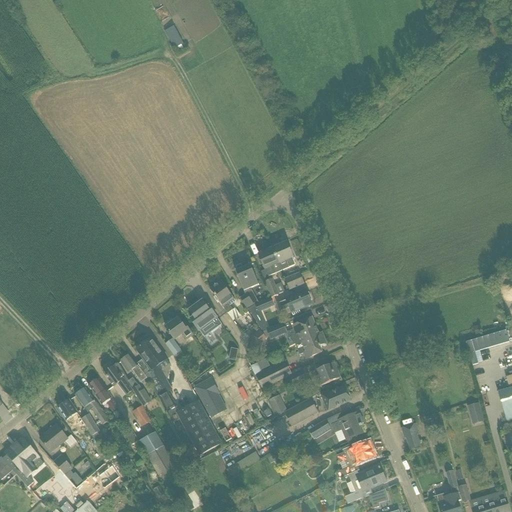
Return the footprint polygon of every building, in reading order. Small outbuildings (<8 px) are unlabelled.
[(173,27),(165,31),(173,49),(182,45),(173,27)] [(286,244),(273,249),(282,271),(295,265),(292,258),(293,258),(286,243),(286,244)] [(270,276),(275,274),(282,271),(273,249),(259,255),(259,254),(259,255),(265,270),(267,269),(270,276)] [(237,270),(235,271),(239,280),(244,291),(251,288),(259,285),(254,274),(250,265),(243,268),(241,264),(236,267),(237,270)] [(290,290),(295,288),(304,284),(299,273),(286,279),(290,290)] [(265,282),(271,298),(279,295),(273,279),(265,282)] [(213,287),(210,290),(215,297),(214,299),(217,303),(219,302),(228,314),(233,320),(238,316),(233,310),(230,306),(229,304),(235,300),(227,290),(221,282),(218,284),(217,283),(212,286),(213,287)] [(286,298),(276,303),(280,312),(290,308),(292,313),(311,305),(305,290),(286,298)] [(247,294),(240,299),(247,310),(254,305),(247,294)] [(271,298),(259,303),(255,305),(259,313),(274,306),(271,298)] [(202,301),(189,311),(194,317),(192,318),(190,320),(199,331),(206,325),(211,332),(221,326),(222,325),(218,319),(209,307),(207,307),(207,308),(202,301)] [(167,327),(166,328),(173,338),(181,332),(182,335),(186,340),(193,335),(187,327),(185,328),(184,326),(178,319),(177,320),(172,324),(170,322),(166,326),(167,327)] [(319,335),(312,319),(293,327),(296,334),(293,335),(292,337),(295,345),(302,342),(319,335)] [(283,323),(267,330),(267,331),(270,337),(271,340),(288,333),(287,331),(284,324),(283,323)] [(260,330),(252,336),(263,342),(267,338),(270,337),(267,331),(266,331),(262,333),(260,330)] [(464,340),(470,365),(477,363),(474,351),(509,342),(506,330),(464,340)] [(322,333),(319,335),(302,342),(295,345),(299,355),(304,353),(306,359),(322,353),(320,347),(321,347),(320,346),(326,343),(322,333)] [(144,344),(137,349),(152,371),(150,372),(149,373),(152,379),(149,381),(157,397),(158,397),(167,413),(172,410),(177,407),(174,402),(169,393),(173,390),(168,381),(166,379),(168,378),(170,366),(166,360),(167,360),(151,339),(150,340),(150,339),(149,339),(144,343),(143,343),(144,344)] [(174,355),(179,363),(186,358),(180,351),(173,340),(166,345),(174,355)] [(229,348),(228,359),(235,360),(237,349),(229,348)] [(146,378),(135,363),(129,355),(120,361),(129,373),(133,370),(141,382),(146,378)] [(286,361),(262,373),(257,364),(251,366),(263,390),(288,377),(292,375),(286,361)] [(319,387),(331,382),(341,378),(336,368),(334,364),(335,364),(334,363),(317,371),(320,380),(317,381),(319,387)] [(132,391),(126,383),(129,381),(118,364),(104,374),(114,387),(118,384),(127,395),(132,391)] [(307,381),(302,370),(292,375),(288,377),(293,388),(307,381)] [(142,391),(139,385),(134,378),(128,382),(133,389),(144,407),(151,402),(144,390),(142,391)] [(118,408),(104,388),(98,379),(89,386),(97,398),(98,398),(103,405),(106,402),(113,411),(118,408)] [(194,388),(211,419),(227,410),(210,379),(194,388)] [(85,388),(75,395),(81,404),(85,409),(88,413),(92,410),(97,417),(103,425),(108,422),(91,397),(85,388)] [(328,411),(351,401),(348,395),(348,393),(347,391),(346,389),(345,388),(330,394),(329,392),(321,395),(328,411)] [(511,388),(510,389),(499,393),(507,422),(511,420),(511,388)] [(274,416),(285,411),(278,395),(267,400),(274,416)] [(311,399),(284,414),(292,427),(318,413),(311,399)] [(80,429),(81,428),(84,433),(88,430),(85,425),(75,409),(69,401),(58,408),(67,421),(72,417),(80,429)] [(478,402),(467,405),(472,424),(483,420),(478,402)] [(217,437),(203,412),(199,403),(183,411),(178,414),(201,456),(221,445),(217,437)] [(152,423),(145,412),(135,418),(142,429),(152,423)] [(326,421),(309,431),(314,439),(333,428),(335,434),(343,431),(346,439),(347,440),(354,437),(363,433),(360,427),(362,426),(362,425),(364,424),(360,415),(358,415),(357,413),(348,417),(341,420),(338,415),(326,421)] [(82,419),(93,436),(100,432),(89,415),(82,419)] [(415,425),(402,429),(405,439),(418,434),(415,425)] [(51,452),(65,441),(71,448),(77,443),(72,436),(67,440),(62,433),(63,433),(57,426),(40,439),(51,453),(51,452)] [(122,434),(129,447),(138,442),(130,429),(122,434)] [(156,432),(139,441),(167,490),(183,480),(179,472),(156,432)] [(22,439),(5,453),(7,455),(19,469),(15,473),(16,475),(28,488),(34,483),(29,477),(24,471),(39,458),(22,439)] [(350,468),(336,474),(338,479),(359,471),(357,464),(375,457),(371,448),(369,449),(367,443),(358,447),(346,452),(352,466),(350,467),(350,468)] [(256,453),(225,467),(229,476),(260,462),(256,453)] [(55,463),(65,474),(77,488),(79,487),(78,486),(83,481),(76,473),(74,475),(71,471),(72,470),(61,457),(55,463)] [(118,458),(112,461),(119,472),(125,469),(118,458)] [(192,464),(179,472),(183,480),(196,472),(192,464)] [(0,481),(10,473),(13,471),(8,465),(0,471),(0,481)] [(112,466),(95,479),(103,490),(120,478),(112,466)] [(362,498),(359,492),(363,490),(363,491),(386,482),(379,467),(357,476),(358,479),(351,482),(356,493),(345,497),(348,504),(362,498)] [(452,501),(439,505),(440,511),(460,511),(459,506),(458,502),(461,501),(459,493),(460,493),(454,471),(446,474),(452,495),(451,495),(452,501)] [(470,501),(465,485),(459,487),(464,502),(470,501)] [(377,492),(371,494),(372,498),(375,507),(381,505),(380,502),(377,492)] [(485,506),(472,510),(473,511),(509,511),(510,511),(507,502),(506,500),(504,492),(487,497),(482,498),(484,504),(485,506)] [(185,493),(176,498),(184,511),(189,511),(194,509),(185,493)]
